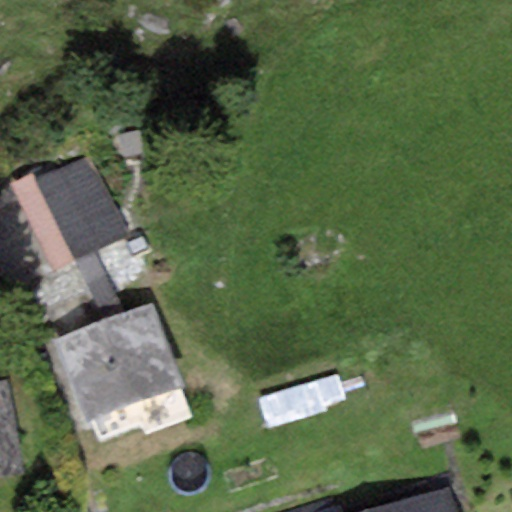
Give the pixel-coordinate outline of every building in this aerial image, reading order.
[(65,268),(128,252),(105,160),(42,175),(65,268)] [(56,299),(69,345),(128,328),(114,282),(56,299)] [(171,321),(82,357),(115,436),(204,400),(171,321)] [(28,376),(0,382),(0,498),(53,487),(28,376)] [(479,511),(475,497),(430,511),(479,511)]
